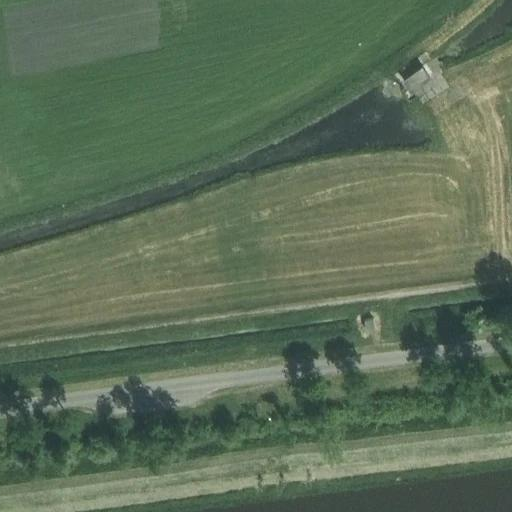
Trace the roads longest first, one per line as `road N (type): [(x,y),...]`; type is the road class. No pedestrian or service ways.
road 1 (unclassified): [(511,345),(0,410)]
road 2 (track): [(434,105),(459,88),(482,98),(505,282)]
